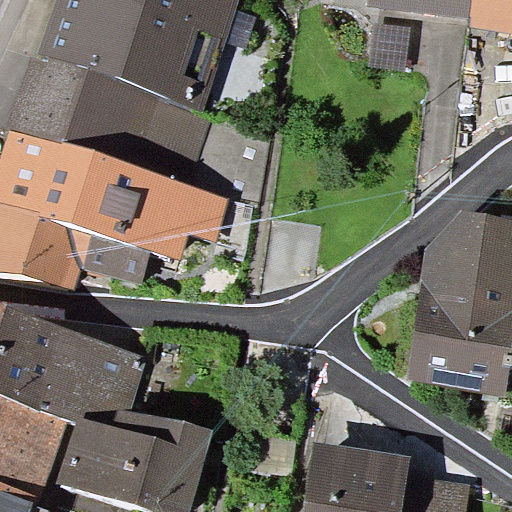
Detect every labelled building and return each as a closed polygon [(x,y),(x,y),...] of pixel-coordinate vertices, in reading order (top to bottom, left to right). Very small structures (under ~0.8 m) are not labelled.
[(220,0),(64,0),(40,69),(187,118),(225,1),(220,0)] [(466,18),(468,0),(372,0),(371,6),(466,18)] [(511,0),(468,0),(466,18),(507,24),(505,36),(511,36),(511,0)] [(260,140),(187,118),(40,69),(11,144),(131,184),(174,194),(218,205),(221,191),(248,200),(260,140)] [(174,194),(131,184),(11,144),(0,178),(0,214),(82,243),(88,245),(80,272),(137,288),(145,260),(165,266),(173,237),(206,246),(218,205),(174,194)] [(73,270),(82,243),(0,214),(0,284),(64,295),(73,270)] [(502,369),(509,323),(511,304),(511,234),(466,227),(426,268),(407,385),(498,399),(502,376),(507,377),(508,370),(502,369)] [(0,408),(56,426),(76,432),(116,441),(120,426),(121,424),(138,366),(103,354),(60,342),(61,340),(0,321),(0,408)] [(0,408),(0,498),(29,507),(56,426),(0,408)] [(122,511),(177,511),(197,440),(121,424),(120,426),(116,441),(76,432),(74,438),(76,438),(61,488),(58,487),(57,492),(122,511)] [(452,511),(455,499),(395,491),(397,476),(315,463),(308,511),(452,511)] [(26,511),(29,507),(0,498),(0,511),(26,511)]
